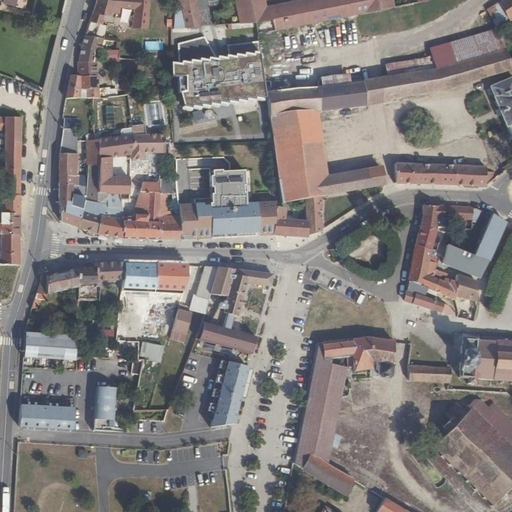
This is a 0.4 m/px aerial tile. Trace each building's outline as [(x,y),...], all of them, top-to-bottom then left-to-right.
[(146,27),(147,0),(113,0),(113,5),(118,6),(134,8),(131,27),(146,27)] [(172,30),(199,27),(193,0),(174,0),(172,28),(172,30)] [(239,23),(254,21),(251,0),(236,0),(234,0),(239,23)] [(272,31),(392,7),(390,0),(309,0),(310,3),(296,6),(295,3),(265,9),(263,0),(251,0),(254,21),(271,19),(272,31)] [(509,21),(511,18),(511,0),(502,0),(498,3),(509,21)] [(84,37),(99,39),(101,39),(104,28),(100,26),(104,14),(109,15),(110,10),(117,12),(118,6),(113,5),(95,1),(84,37)] [(496,26),(509,21),(498,3),(486,10),(496,26)] [(504,49),(497,30),(431,49),(433,58),(436,69),(504,49)] [(203,36),(175,44),(176,64),(176,69),(182,69),(182,77),(183,91),(177,91),(177,106),(189,108),(189,106),(198,107),(199,105),(207,106),(208,103),(216,105),(217,102),(225,104),(226,101),(235,102),(235,100),(244,101),(244,99),(253,100),(253,97),(263,99),(265,99),(265,94),(259,56),(257,41),(226,45),(227,56),(224,55),(223,58),(214,57),(214,58),(203,36)] [(79,62),(96,64),(97,50),(99,39),(84,37),(81,46),(79,62)] [(104,50),(117,51),(120,41),(114,41),(113,46),(105,45),(104,50)] [(162,41),(145,42),(145,50),(163,50),(162,41)] [(347,75),(316,79),(313,48),(259,56),(265,94),(317,87),(348,84),(347,75)] [(386,77),(380,78),(383,100),(442,90),(484,78),(498,74),(511,70),(504,49),(436,69),(386,77)] [(119,60),(118,59),(117,51),(104,50),(103,50),(103,61),(119,60)] [(436,69),(433,58),(384,65),(386,77),(436,69)] [(96,87),(96,76),(96,64),(79,62),(78,62),(77,77),(77,90),(96,87)] [(176,69),(176,64),(169,63),(169,78),(182,77),(182,69),(176,69)] [(498,74),(484,78),(488,88),(501,83),(498,74)] [(96,97),(96,87),(77,90),(77,77),(70,75),(65,99),(91,97),(96,97)] [(380,78),(362,82),(365,105),(383,100),(380,78)] [(511,78),(501,83),(488,88),(510,141),(511,140),(511,78)] [(317,87),(265,94),(265,99),(268,117),(315,111),(365,105),(362,82),(348,84),(317,87)] [(315,111),(268,117),(278,184),(302,182),(324,178),(315,111)] [(3,118),(3,131),(4,183),(4,187),(4,195),(19,196),(19,118),(3,118)] [(71,156),(75,156),(76,129),(77,120),(63,119),(62,132),(60,144),(59,151),(71,151),(71,156)] [(130,129),(130,136),(147,135),(147,126),(147,125),(130,126),(130,129)] [(75,156),(84,157),(85,141),(85,135),(86,129),(76,129),(75,156)] [(120,137),(130,136),(130,129),(121,130),(119,132),(120,137)] [(160,154),(173,153),(172,143),(171,135),(151,136),(151,135),(147,135),(130,136),(130,155),(160,154)] [(111,178),(110,157),(130,155),(130,136),(120,137),(95,139),(95,141),(92,141),(85,141),(84,157),(87,157),(88,160),(88,163),(89,163),(97,163),(97,164),(96,192),(105,192),(105,193),(113,193),(119,193),(128,194),(129,179),(111,178)] [(74,175),(75,156),(71,156),(71,151),(59,151),(58,154),(58,183),(72,184),(76,184),(77,176),(74,175)] [(394,163),(394,183),(429,184),(484,186),(485,167),(394,163)] [(302,182),(278,184),(280,200),(280,202),(302,200),(316,198),(354,191),(358,190),(383,185),(380,168),(324,178),(302,182)] [(181,217),(178,218),(179,239),(272,235),(275,207),(275,203),(247,205),(245,172),(210,174),(211,204),(179,206),(181,217)] [(88,185),(88,176),(77,176),(76,184),(88,185)] [(158,240),(179,239),(178,218),(165,218),(166,193),(176,194),(175,180),(171,180),(159,180),(159,194),(158,240)] [(72,184),(58,183),(58,203),(59,204),(71,208),(72,184)] [(88,188),(88,185),(76,184),(72,184),(71,208),(59,204),(60,221),(77,228),(86,202),(87,200),(87,199),(80,199),(80,188),(88,188)] [(77,228),(95,235),(98,215),(103,217),(104,210),(99,208),(99,206),(104,207),(104,195),(105,193),(105,192),(96,192),(96,204),(86,202),(77,228)] [(130,239),(158,240),(159,194),(147,193),(146,214),(132,214),(132,217),(130,239)] [(3,214),(18,215),(19,196),(4,195),(0,195),(0,203),(4,205),(3,214)] [(122,214),(120,201),(119,195),(113,195),(104,195),(104,207),(104,210),(108,210),(108,207),(113,207),(113,213),(121,214),(122,214)] [(305,221),(307,235),(319,231),(319,230),(316,198),(302,200),(305,221)] [(275,207),(272,235),(307,237),(307,235),(305,221),(283,219),(284,208),(275,207)] [(423,219),(420,227),(436,231),(436,228),(443,229),(444,218),(444,207),(423,207),(423,219)] [(450,207),(444,207),(444,218),(447,219),(473,219),(474,209),(470,208),(450,207)] [(0,233),(2,234),(17,235),(18,215),(3,214),(0,213),(0,216),(0,221),(0,233)] [(109,215),(109,219),(103,218),(103,217),(98,215),(95,235),(122,239),(123,232),(122,231),(122,217),(122,214),(121,214),(113,213),(113,215),(109,215)] [(486,229),(485,237),(489,238),(496,241),(505,222),(492,215),(487,227),(486,229)] [(122,239),(130,239),(132,217),(122,217),(122,231),(123,232),(122,239)] [(420,227),(416,245),(432,251),(436,242),(436,231),(420,227)] [(1,254),(18,253),(17,235),(2,234),(2,244),(1,254)] [(473,256),(487,262),(496,241),(489,238),(485,237),(482,236),(473,256)] [(415,250),(408,283),(428,289),(456,301),(457,297),(475,302),(476,284),(457,277),(456,278),(455,283),(445,280),(447,276),(435,272),(440,254),(432,251),(416,245),(415,247),(415,250)] [(452,248),(447,246),(443,264),(479,278),(487,262),(473,256),(464,253),(461,252),(452,248)] [(122,280),(123,264),(123,263),(93,263),(93,268),(96,288),(99,288),(100,281),(107,282),(107,283),(114,283),(114,280),(122,280)] [(122,283),(128,283),(151,283),(155,284),(156,264),(123,264),(122,280),(122,283)] [(177,281),(177,265),(156,264),(155,284),(151,283),(150,300),(154,300),(169,301),(170,281),(177,281)] [(212,280),(215,268),(203,267),(200,276),(212,280)] [(76,307),(76,316),(87,316),(88,307),(98,308),(99,302),(95,302),(96,288),(93,268),(78,269),(77,299),(76,307)] [(230,349),(243,352),(249,354),(253,338),(254,337),(232,331),(244,284),(268,287),(272,275),(252,273),(243,272),(215,268),(212,280),(209,294),(226,297),(224,306),(219,305),(218,309),(223,310),(222,314),(219,327),(202,323),(197,340),(230,349)] [(42,275),(36,294),(41,294),(46,294),(74,289),(73,299),(77,299),(78,269),(42,275)] [(195,297),(207,300),(212,280),(200,276),(195,297)] [(116,342),(123,342),(128,283),(122,283),(118,323),(117,336),(116,342)] [(428,289),(408,283),(406,292),(424,298),(428,289)] [(406,292),(404,303),(442,313),(444,304),(424,298),(406,292)] [(36,294),(32,308),(37,309),(39,301),(41,294),(36,294)] [(63,309),(76,307),(77,299),(73,299),(62,300),(63,309)] [(138,299),(137,330),(149,331),(152,331),(153,314),(154,300),(150,300),(138,299)] [(470,321),(476,305),(459,299),(454,315),(470,321)] [(176,315),(171,331),(184,335),(190,315),(177,311),(176,315)] [(149,331),(148,333),(163,333),(164,314),(153,314),(152,331),(149,331)] [(23,354),(74,357),(75,357),(76,337),(24,333),(23,354)] [(317,344),(313,361),(346,358),(347,369),(353,369),(353,372),(368,370),(370,370),(378,371),(377,375),(381,378),(388,378),(391,376),(392,366),(391,366),(392,343),(366,341),(365,339),(317,344)] [(481,380),(511,382),(511,343),(463,339),(460,378),(474,379),(473,385),(480,385),(481,380)] [(242,357),(243,352),(230,349),(229,354),(242,357)] [(130,374),(139,375),(142,361),(132,361),(130,374)] [(313,361),(296,446),(326,464),(344,367),(313,361)] [(228,362),(211,427),(231,424),(246,368),(228,362)] [(450,369),(409,366),(408,366),(408,381),(449,384),(450,369)] [(94,387),(92,430),(112,432),(115,388),(114,388),(94,387)] [(495,506),(511,489),(511,449),(481,419),(489,411),(487,409),(479,402),(473,400),(463,410),(456,402),(445,413),(451,419),(443,427),(439,423),(425,438),(495,506)] [(511,423),(492,405),(487,409),(489,411),(481,419),(511,449),(511,423)] [(18,419),(18,426),(72,429),(74,409),(19,406),(18,419)] [(296,446),(293,463),(344,495),(353,480),(326,464),(296,446)] [(407,511),(384,498),(375,511),(407,511)]
